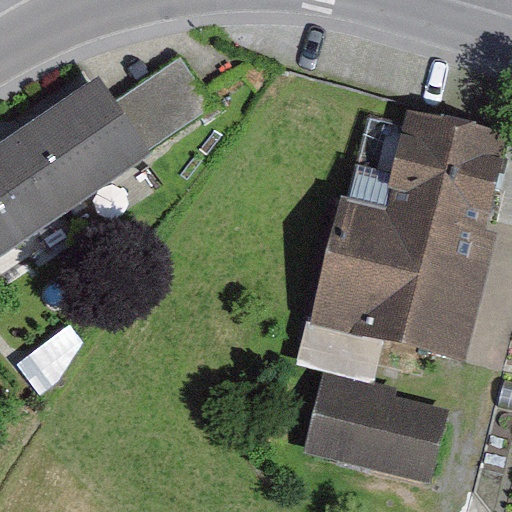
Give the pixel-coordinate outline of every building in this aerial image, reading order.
[(197,56),(131,102),(164,149),(230,103),(220,88),(197,56)] [(131,102),(120,85),(38,139),(89,214),(169,158),(164,149),(131,102)] [(479,357),(511,214),(511,134),(428,116),(406,211),(362,201),(334,324),(479,357)] [(38,139),(0,164),(0,273),(1,275),(89,214),(38,139)] [(465,414),(339,378),(319,448),(445,483),(465,414)]
